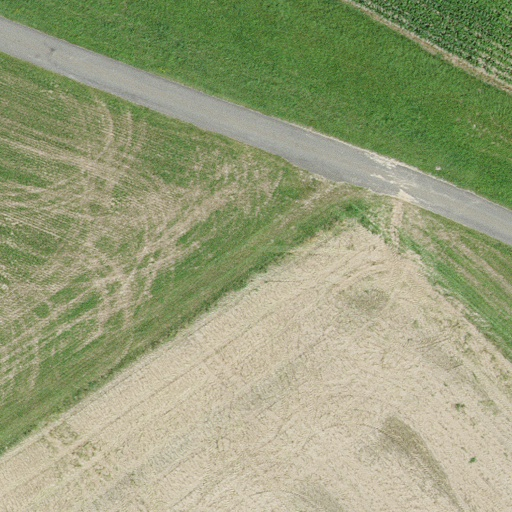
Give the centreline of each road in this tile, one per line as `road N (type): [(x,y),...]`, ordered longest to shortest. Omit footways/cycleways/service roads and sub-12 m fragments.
road 1 (unclassified): [(511,229),(0,35)]
road 2 (track): [(0,439),(185,313),(361,168)]
